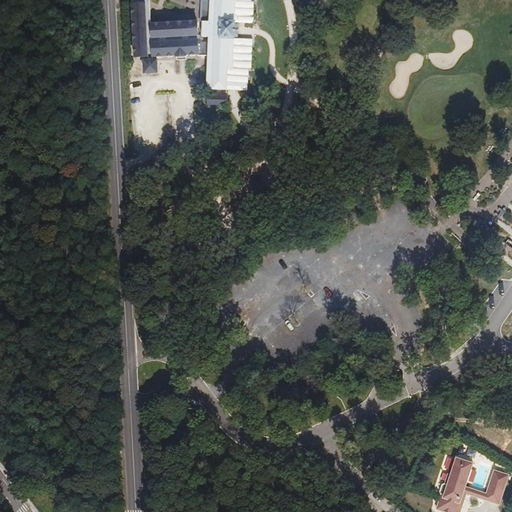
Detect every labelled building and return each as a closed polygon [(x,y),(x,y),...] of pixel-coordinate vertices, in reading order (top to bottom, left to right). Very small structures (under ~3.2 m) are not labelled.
[(149,57),(146,4),(141,4),(142,1),(139,0),(132,0),(135,58),(149,57)] [(200,0),(200,21),(202,21),(202,36),(209,36),(208,41),(198,42),(197,22),(151,25),(153,57),(177,55),(177,57),(187,56),(187,55),(199,54),(199,56),(208,56),(207,90),(227,90),(228,68),(233,68),(233,90),(247,91),(248,68),(251,68),(252,39),(234,39),(234,37),(235,23),(235,22),(253,22),(254,1),(251,1),(251,0),(200,0)] [(240,23),(240,32),(252,33),(253,24),(240,23)] [(150,61),(137,62),(137,76),(150,75),(150,61)] [(227,97),(209,96),(208,105),(226,106),(227,97)] [(472,231),(478,236),(481,232),(475,228),(472,231)] [(467,461),(457,458),(451,475),(448,474),(445,484),(443,485),(441,492),(441,494),(442,494),(438,507),(444,509),(443,511),(445,511),(460,511),(467,494),(464,493),(466,487),(473,467),(466,465),(467,461)] [(495,470),(487,494),(485,500),(499,505),(509,475),(495,470)] [(464,493),(467,494),(485,500),(487,494),(466,487),(464,493)]
